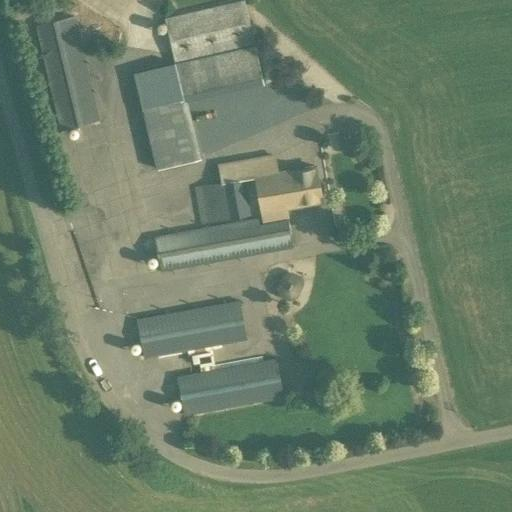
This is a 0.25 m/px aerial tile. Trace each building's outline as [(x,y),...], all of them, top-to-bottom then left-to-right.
[(241,0),(165,17),(175,62),(134,72),(157,168),(200,159),(185,101),(264,82),(244,0),(241,0)] [(75,15),(35,26),(60,129),(100,119),(75,15)] [(220,165),(223,180),(223,182),(194,187),(201,224),(250,215),(243,177),(256,175),(264,222),(287,218),(285,207),(321,201),(315,166),(277,172),(275,156),(220,165)] [(294,247),(288,219),(259,224),(257,218),(155,236),(161,271),(294,247)] [(248,338),(240,300),(138,319),(144,357),(248,338)] [(284,397),(276,358),(177,376),(184,415),(284,397)]
